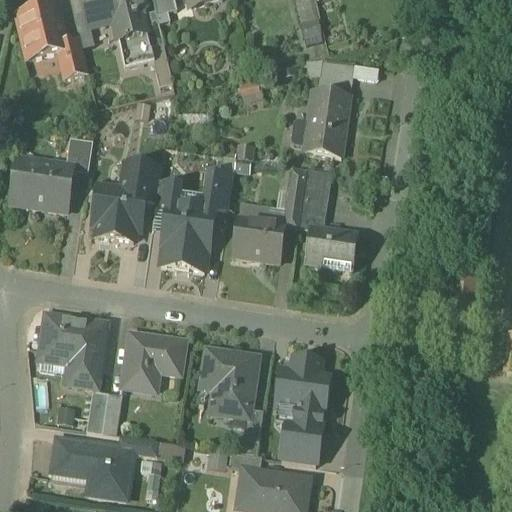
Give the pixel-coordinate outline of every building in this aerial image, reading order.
[(137,0),(80,0),(89,34),(113,29),(124,76),(153,69),(154,69),(151,55),(143,22),(137,0)] [(170,0),(150,0),(155,20),(156,23),(176,18),(172,1),(171,1),(170,0)] [(220,0),(170,0),(171,1),(172,1),(176,0),(200,0),(203,11),(222,6),(220,0)] [(57,13),(17,23),(27,67),(56,60),(68,57),(66,50),(57,13)] [(155,20),(143,22),(151,55),(162,52),(155,20)] [(68,57),(56,60),(62,87),(88,81),(80,46),(66,50),(68,57)] [(162,52),(151,55),(154,69),(153,69),(159,94),(172,91),(162,52)] [(354,72),(322,68),(319,91),(351,96),(354,72)] [(350,102),(312,96),(308,127),(304,152),(303,159),(341,164),(350,102)] [(163,106),(149,110),(152,121),(166,118),(163,106)] [(308,127),(297,126),(293,128),(291,147),(293,151),(304,152),(308,127)] [(92,149),(70,145),(66,172),(73,173),(72,178),(88,180),(92,149)] [(66,172),(54,170),(53,176),(16,171),(10,210),(66,219),(72,178),(73,173),(66,172)] [(126,171),(122,197),(98,194),(93,229),(98,230),(96,243),(133,249),(135,237),(140,238),(145,207),(156,208),(159,190),(161,176),(126,171)] [(332,180),(306,176),(306,179),(303,201),(302,204),(327,208),(332,180)] [(306,179),(292,177),(288,199),(303,201),(306,179)] [(232,185),(210,181),(206,205),(205,213),(215,214),(228,216),(232,185)] [(181,193),(159,190),(156,208),(156,213),(167,214),(167,212),(177,214),(179,201),(181,193)] [(303,201),(288,199),(284,232),(297,234),(298,234),(300,220),(302,204),(303,201)] [(206,205),(179,201),(177,214),(167,212),(167,214),(161,252),(163,252),(160,272),(175,274),(177,273),(187,274),(189,276),(204,279),(207,258),(209,258),(215,214),(205,213),(206,205)] [(327,208),(302,204),(300,220),(325,224),(327,208)] [(325,224),(300,220),(298,234),(297,234),(297,235),(309,237),(310,237),(323,238),(325,224)] [(284,232),(239,225),(233,263),(278,270),(284,232)] [(323,238),(310,237),(309,237),(304,274),(352,281),(357,243),(323,238)] [(473,282),(453,279),(447,319),(467,322),(473,282)] [(105,332),(46,323),(40,365),(41,366),(42,361),(70,365),(66,390),(96,394),(105,332)] [(184,349),(130,341),(122,395),(155,400),(158,379),(179,382),(184,349)] [(226,361),(207,358),(201,395),(214,397),(212,415),(229,417),(229,422),(246,425),(247,425),(249,416),(256,367),(226,363),(226,361)] [(321,369),(293,365),(291,379),(281,377),(276,413),(277,414),(296,416),(293,431),(293,433),(321,437),(329,384),(319,383),(321,369)] [(108,401),(92,399),(86,439),(102,442),(108,401)] [(122,403),(108,401),(102,442),(116,444),(122,403)] [(296,416),(277,414),(275,429),(286,431),(286,430),(293,431),(296,416)] [(263,418),(249,416),(247,425),(246,425),(243,448),(258,450),(263,418)] [(321,437),(293,433),(293,431),(286,430),(286,431),(281,468),(315,473),(321,437)] [(159,450),(119,444),(117,456),(132,458),(132,462),(156,465),(159,450)] [(117,456),(113,455),(112,458),(97,455),(97,453),(57,447),(53,473),(91,478),(87,501),(125,507),(132,462),(132,458),(117,456)] [(261,465),(231,461),(228,476),(243,479),(243,477),(259,479),(261,465)] [(259,479),(243,477),(243,479),(238,510),(250,511),(304,511),(308,487),(259,479)]
